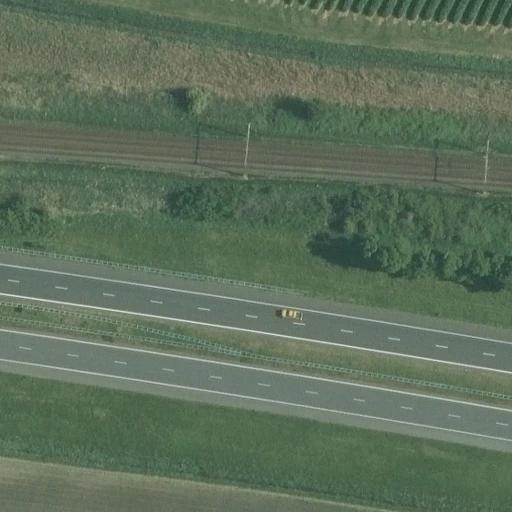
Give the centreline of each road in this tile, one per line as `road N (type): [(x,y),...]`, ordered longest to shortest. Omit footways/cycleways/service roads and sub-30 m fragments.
road 1 (motorway): [(0,342),(511,425)]
road 2 (motorway): [(511,358),(0,279)]
